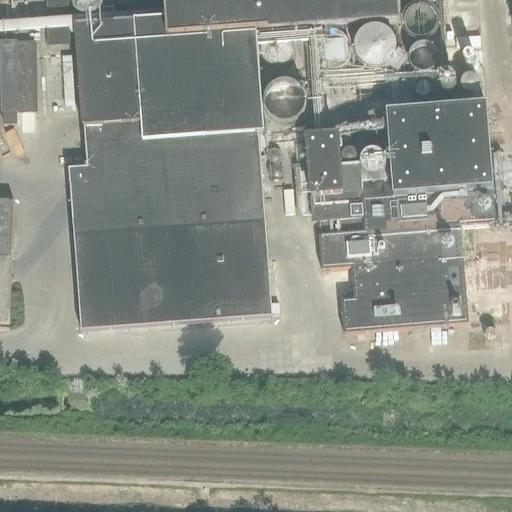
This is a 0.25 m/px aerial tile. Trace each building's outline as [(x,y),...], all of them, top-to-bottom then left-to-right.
[(46,0),(48,47),(70,46),(68,0),(46,0)] [(164,0),(165,3),(166,22),(134,24),(114,26),(113,10),(96,11),(97,27),(76,28),(76,30),(77,30),(84,129),(83,129),(83,131),(85,131),(88,171),(69,173),(81,334),(271,321),(258,137),(264,137),(256,35),(400,25),(398,0),(164,0)] [(387,62),(404,60),(402,44),(385,46),(387,62)] [(35,45),(1,46),(1,48),(2,48),(3,114),(2,114),(2,115),(4,115),(4,127),(16,127),(16,115),(36,115),(36,113),(35,113),(34,47),(35,47),(35,45)] [(496,228),(494,192),(488,111),(388,118),(394,200),(363,202),(360,167),(340,168),(338,140),(308,142),(313,211),(312,212),(312,213),(313,213),(313,215),(313,222),(314,222),(314,224),(320,224),(321,240),(319,240),(322,274),(352,271),(354,302),(341,303),(343,337),(468,328),(461,230),(496,228)] [(0,326),(9,327),(14,205),(0,204),(0,326)]
